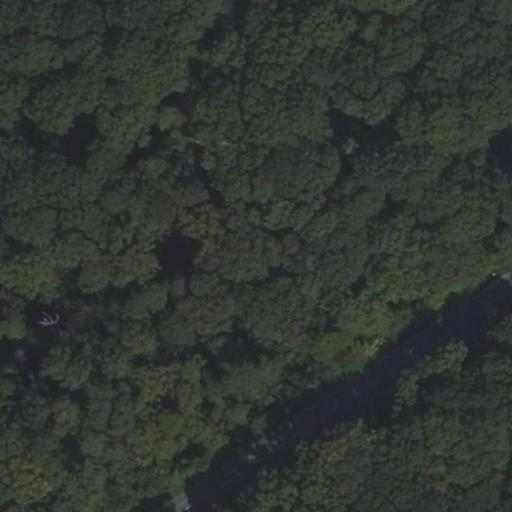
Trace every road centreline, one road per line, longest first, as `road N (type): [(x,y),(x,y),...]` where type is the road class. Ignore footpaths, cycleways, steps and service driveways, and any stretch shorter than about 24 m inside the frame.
road 1 (track): [(0,152),(511,165)]
road 2 (tertiary): [(511,288),(180,511)]
